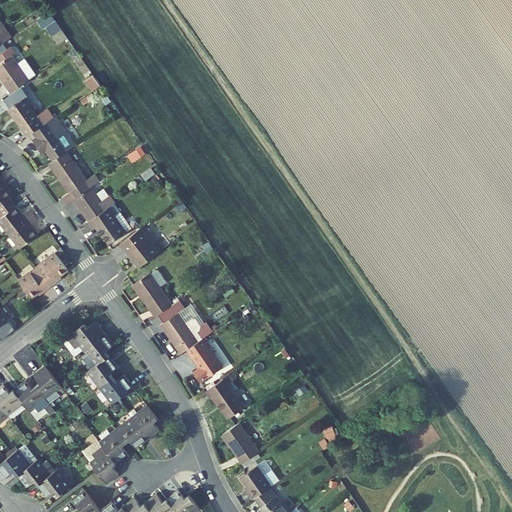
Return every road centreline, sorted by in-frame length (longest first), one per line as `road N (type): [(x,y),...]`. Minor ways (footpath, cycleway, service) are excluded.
road 1 (residential): [(97,280),(174,389),(204,457)]
road 2 (residential): [(0,150),(97,280)]
road 3 (residential): [(0,355),(97,280)]
